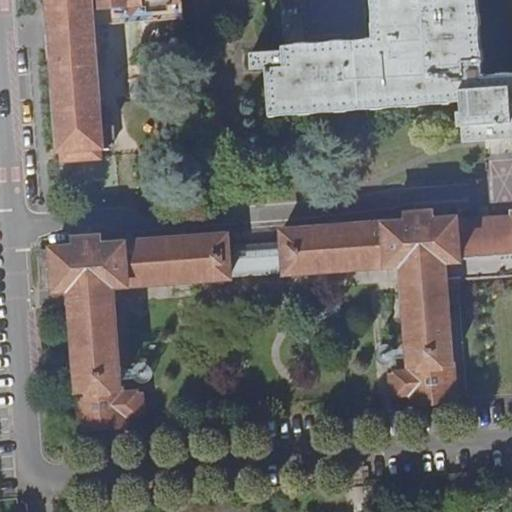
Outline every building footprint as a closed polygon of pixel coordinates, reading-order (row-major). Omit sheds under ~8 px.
[(93,7),(174,0),(49,0),(60,149),(63,149),(63,157),(99,155),(100,146),(112,145),(112,122),(101,122),(94,25),(93,7)] [(181,18),(178,0),(174,0),(93,7),(94,25),(181,18)] [(370,0),(373,39),(282,45),(282,49),(248,52),(249,68),(263,67),(266,113),(457,100),(457,109),(452,109),(453,125),(459,125),(460,140),(511,135),(511,67),(482,70),(476,0),(370,0)] [(511,211),(511,216),(457,221),(457,216),(434,218),(433,209),(407,211),(407,220),(282,229),(283,243),(228,245),(227,233),(102,242),(101,235),(75,236),(75,245),(53,247),(53,250),(40,251),(42,286),(55,285),(55,290),(71,289),(81,427),(124,423),(123,414),(143,411),(142,391),(134,391),(121,392),(114,286),(230,277),(229,261),(284,257),(285,272),(402,264),(410,370),(398,371),(391,372),(391,393),(412,391),(412,401),(455,398),(446,280),(511,274),(511,211)] [(121,392),(134,391),(127,298),(390,277),(398,371),(410,370),(402,264),(285,272),(284,257),(229,261),(230,277),(114,286),(121,392)]
